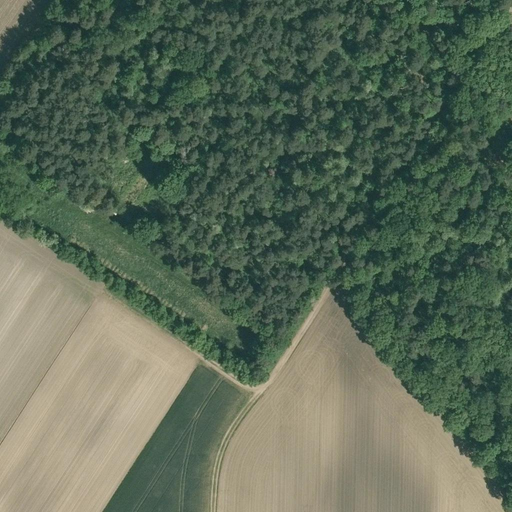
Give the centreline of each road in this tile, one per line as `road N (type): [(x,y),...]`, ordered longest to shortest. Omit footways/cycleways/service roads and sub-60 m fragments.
road 1 (track): [(498,23),(224,434),(210,470),(210,511)]
road 2 (track): [(252,390),(134,311)]
